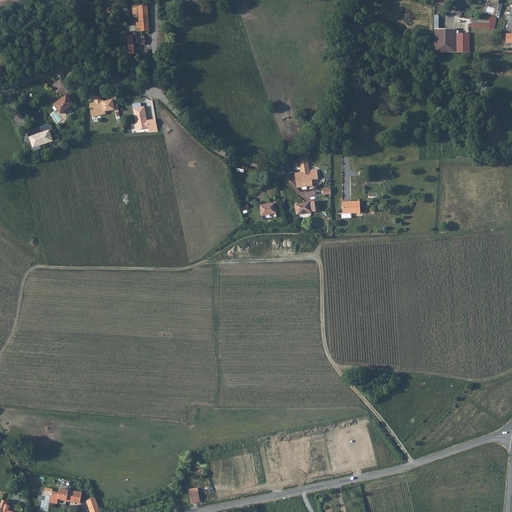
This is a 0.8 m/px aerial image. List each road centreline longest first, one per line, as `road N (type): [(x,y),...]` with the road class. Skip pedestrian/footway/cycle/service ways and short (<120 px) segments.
road 1 (track): [(307,231),(245,234),(189,268),(34,265),(23,276),(0,352)]
road 2 (residential): [(511,434),(394,470),(196,511)]
road 3 (track): [(274,172),(315,142),(350,84),(346,42),(358,0)]
road 4 (unclassified): [(0,89),(69,66),(162,98)]
